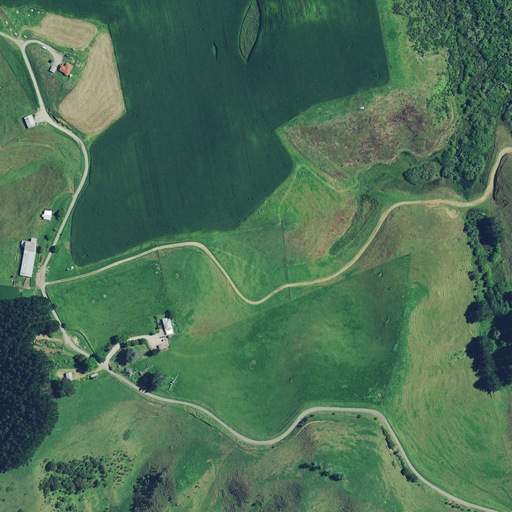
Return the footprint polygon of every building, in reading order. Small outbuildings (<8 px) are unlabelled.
[(73,66),(66,63),(65,66),(62,65),(59,70),(65,73),(64,74),(68,76),(73,66)] [(36,125),(31,115),(24,118),(29,128),(36,125)] [(52,211),(44,210),(44,214),(42,214),(42,216),(44,217),(43,219),(51,220),(52,211)] [(22,240),(21,247),(24,247),(24,249),(19,275),(31,277),(36,251),(37,243),(38,239),(31,238),(30,242),(26,241),(22,240)] [(167,319),(167,318),(162,319),(166,335),(173,333),(169,318),(167,319)]
